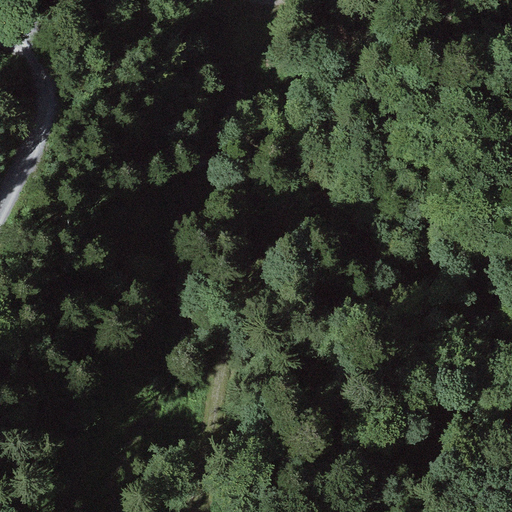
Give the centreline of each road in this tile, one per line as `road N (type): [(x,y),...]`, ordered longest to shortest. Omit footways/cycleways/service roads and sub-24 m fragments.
road 1 (track): [(376,0),(340,105),(235,293),(194,511)]
road 2 (track): [(511,268),(436,224),(405,183),(390,133),(404,0)]
road 3 (track): [(0,34),(33,49),(46,91),(43,128),(0,214)]
